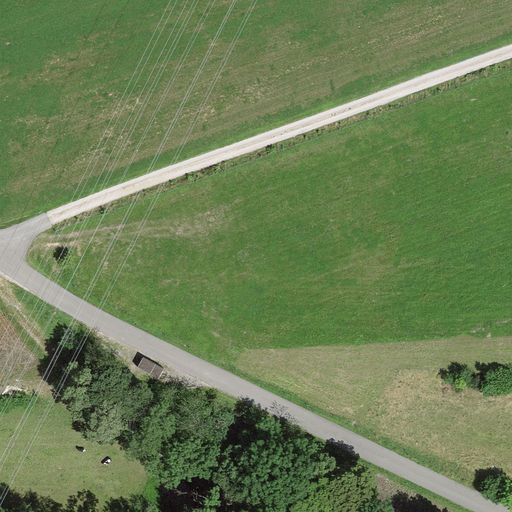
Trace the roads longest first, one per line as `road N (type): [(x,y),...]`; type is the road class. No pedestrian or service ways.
road 1 (unclassified): [(490,511),(29,285),(0,262)]
road 2 (track): [(511,51),(75,206),(0,243)]
road 3 (track): [(232,500),(138,444),(79,391),(0,296)]
